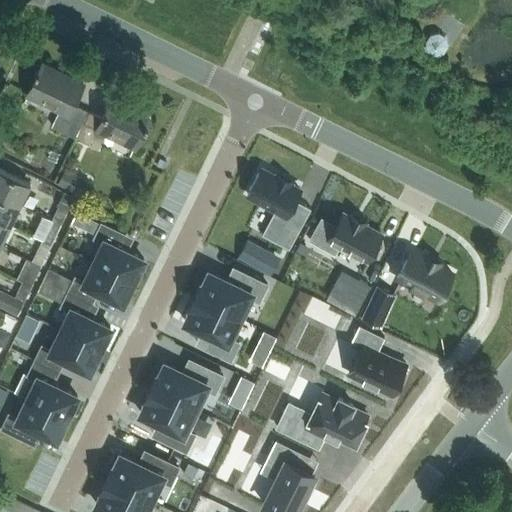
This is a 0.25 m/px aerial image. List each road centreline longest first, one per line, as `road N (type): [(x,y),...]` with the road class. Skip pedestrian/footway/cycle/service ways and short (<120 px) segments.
road 1 (residential): [(255,101),(62,497)]
road 2 (tertiary): [(511,225),(255,101)]
road 3 (tertiary): [(255,101),(53,0)]
